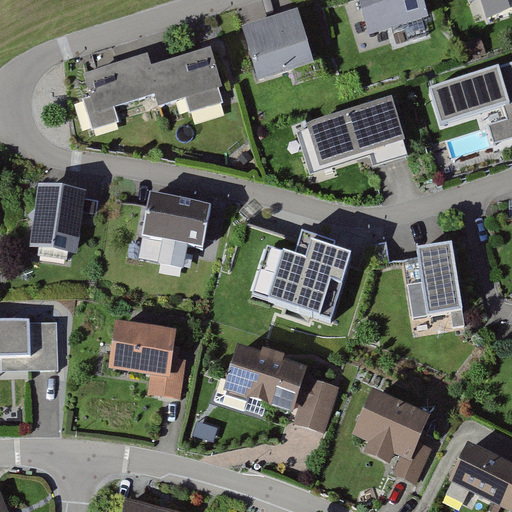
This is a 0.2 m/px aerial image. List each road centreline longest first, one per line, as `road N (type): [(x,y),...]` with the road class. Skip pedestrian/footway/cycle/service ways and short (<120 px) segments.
road 1 (residential): [(2,106),(16,133),(49,154),(370,220),(511,181)]
road 2 (residential): [(2,106),(24,69),(63,49),(222,0)]
road 3 (residential): [(82,453),(222,478),(322,511)]
